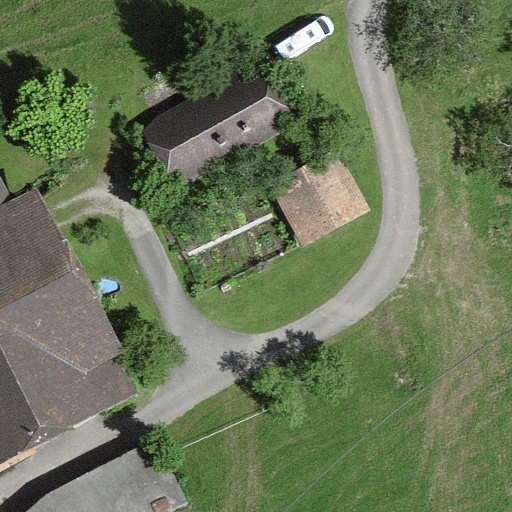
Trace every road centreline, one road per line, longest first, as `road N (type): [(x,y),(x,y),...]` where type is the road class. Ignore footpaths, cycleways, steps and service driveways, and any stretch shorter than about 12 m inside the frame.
road 1 (residential): [(188,357),(280,328),(356,287),(379,242),(380,187),(347,39),(358,0)]
road 2 (track): [(188,357),(153,420),(24,511)]
